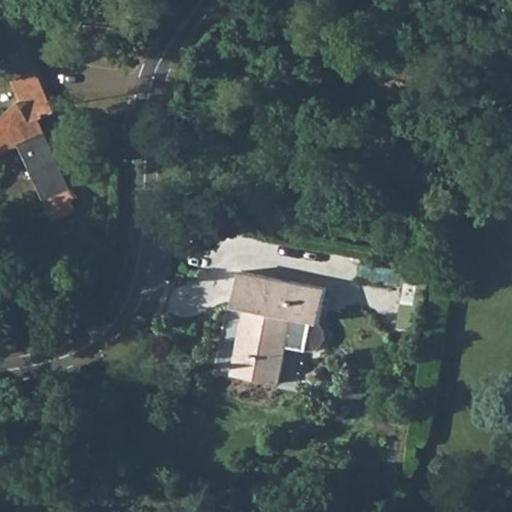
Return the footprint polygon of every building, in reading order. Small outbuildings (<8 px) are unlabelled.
[(16,90),(20,99),(45,87),(41,78),(16,90)] [(45,87),(20,99),(24,107),(10,120),(0,124),(0,162),(23,152),(58,230),(83,219),(79,209),(83,207),(74,196),(55,154),(52,155),(46,143),(49,142),(45,126),(60,120),(45,87)] [(55,154),(49,142),(46,143),(52,155),(55,154)] [(361,269),(358,286),(394,292),(397,275),(361,269)] [(238,279),(233,314),(245,316),(234,380),(234,382),(281,390),(288,352),(316,355),(324,349),(325,344),(324,337),(323,330),(320,327),(326,294),(291,288),(290,293),(278,291),(279,286),(238,279)]
